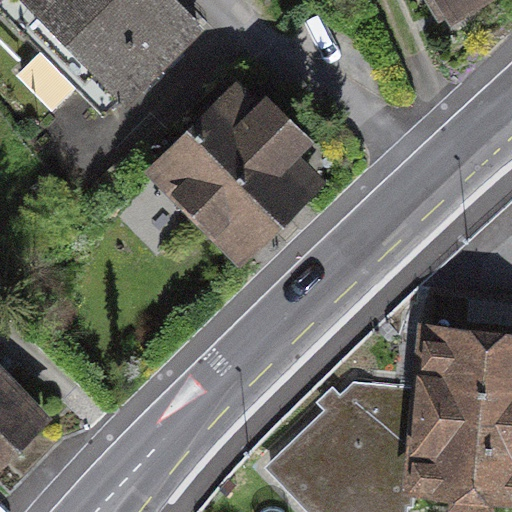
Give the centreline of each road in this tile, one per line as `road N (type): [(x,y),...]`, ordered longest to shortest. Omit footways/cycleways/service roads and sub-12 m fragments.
road 1 (primary): [(438,172),(205,391),(98,511)]
road 2 (residential): [(212,0),(438,172)]
